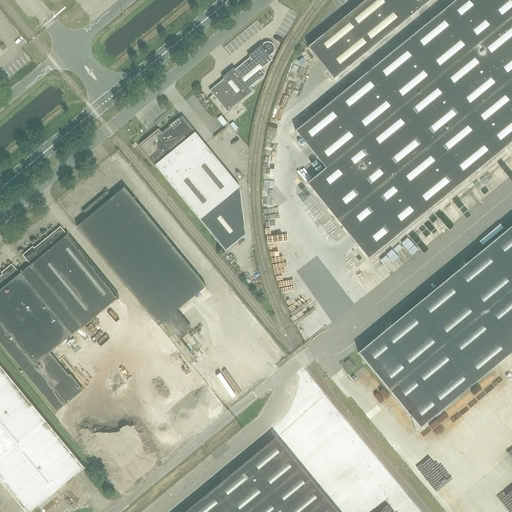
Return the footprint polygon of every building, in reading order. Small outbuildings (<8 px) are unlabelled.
[(511,0),(456,0),(295,131),(326,169),(307,184),(368,259),(511,142),(511,0)] [(334,80),(431,0),(366,0),(308,48),(334,80)] [(261,70),(272,60),(269,56),(273,53),(275,50),(274,46),(272,43),(268,42),(265,43),(249,56),(250,58),(235,70),(234,68),(227,74),(228,76),(224,79),(210,91),(227,112),(253,91),(249,88),(265,75),(261,70)] [(149,159),(155,166),(225,251),(246,235),(240,187),(182,117),(161,135),(158,131),(152,136),(151,138),(150,138),(149,138),(146,141),(146,142),(146,143),(144,143),(139,147),(149,159)] [(124,188),(118,193),(112,198),(106,192),(82,211),(88,218),(77,227),(158,326),(206,287),(124,188)] [(511,226),(358,353),(420,428),(511,352),(511,226)] [(119,298),(67,235),(66,236),(60,228),(31,252),(29,250),(22,256),(30,266),(29,266),(81,329),(119,298)] [(0,343),(57,412),(67,404),(83,391),(70,375),(69,376),(50,353),(72,335),(21,274),(20,274),(12,264),(5,270),(6,272),(0,277),(0,343)] [(351,372),(356,368),(349,360),(344,363),(351,372)] [(0,481),(25,511),(30,511),(84,468),(0,366),(0,481)] [(336,511),(275,438),(184,511),(336,511)]
